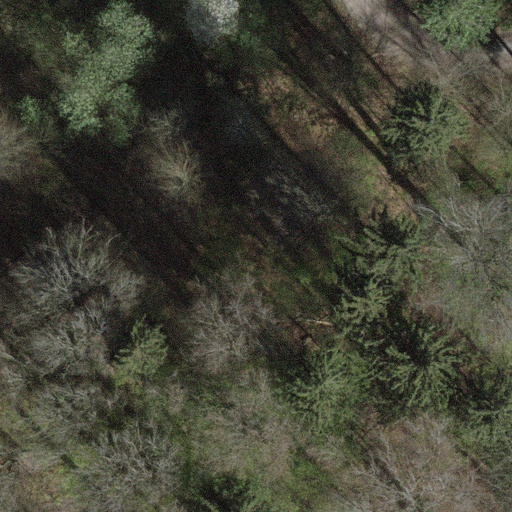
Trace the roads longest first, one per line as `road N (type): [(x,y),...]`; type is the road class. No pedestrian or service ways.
road 1 (track): [(497,511),(460,450),(363,26)]
road 2 (track): [(356,0),(363,26),(470,78),(511,63)]
